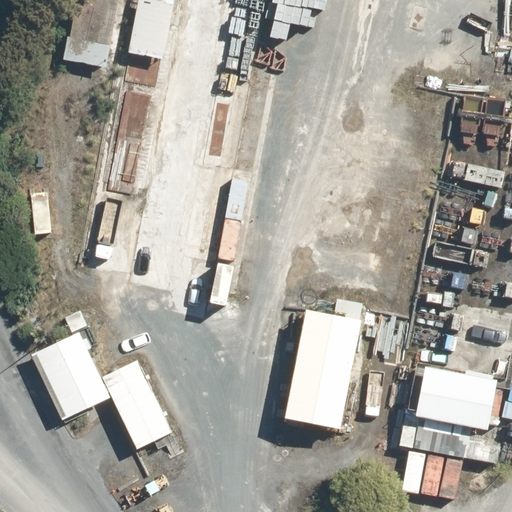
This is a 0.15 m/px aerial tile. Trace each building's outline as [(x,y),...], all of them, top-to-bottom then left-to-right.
[(110,69),(125,0),(79,0),(67,60),(110,69)] [(265,0),(223,0),(219,29),(259,36),(265,0)] [(172,22),(136,15),(124,82),(160,89),(172,22)] [(256,46),(218,39),(205,121),(243,127),(256,46)] [(150,151),(114,144),(105,191),(141,198),(150,151)] [(125,222),(97,218),(89,269),(116,274),(125,222)] [(364,320),(309,309),(287,416),(343,427),(364,320)] [(65,420),(112,397),(80,332),(32,356),(65,420)] [(139,449),(174,432),(139,360),(104,377),(139,449)] [(499,379),(427,365),(418,414),(489,428),(499,379)] [(336,439),(292,429),(288,445),(333,455),(336,439)] [(457,499),(453,511),(487,511),(497,474),(448,462),(439,495),(457,499)]
